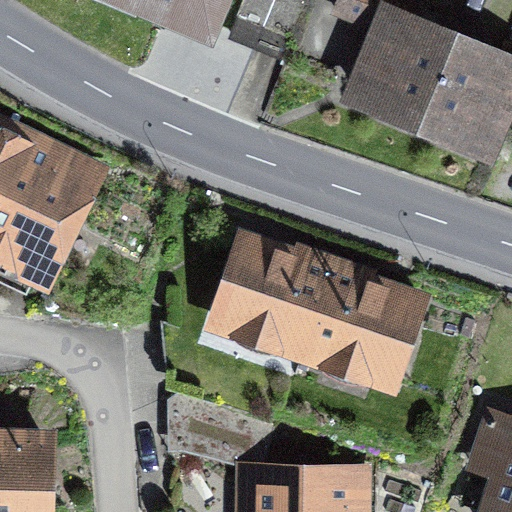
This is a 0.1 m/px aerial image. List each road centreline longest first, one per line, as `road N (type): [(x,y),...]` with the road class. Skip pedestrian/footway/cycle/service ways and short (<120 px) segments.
road 1 (secondary): [(511,247),(226,149),(0,31)]
road 2 (residential): [(0,332),(50,342),(95,375),(110,419),(119,511)]
